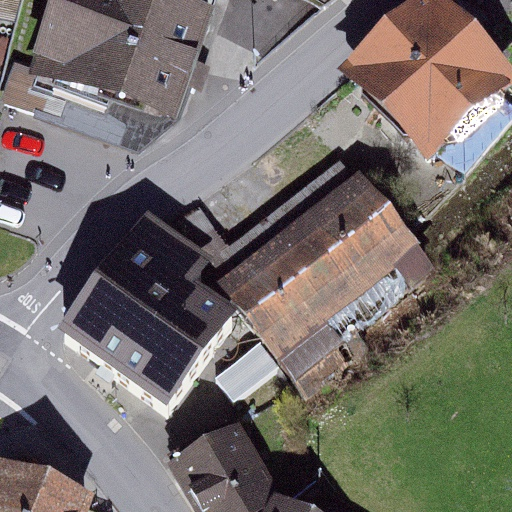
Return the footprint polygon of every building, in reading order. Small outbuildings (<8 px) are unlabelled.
[(214,0),(61,0),(35,80),(173,125),(214,0)] [(511,124),(511,91),(445,20),(365,95),(449,184),(511,124)] [(427,263),(371,198),(236,315),(292,380),(427,263)] [(237,329),(140,256),(74,342),(171,416),(237,329)] [(300,511),(242,420),(164,469),(191,511),(300,511)] [(101,511),(0,480),(0,511),(101,511)]
